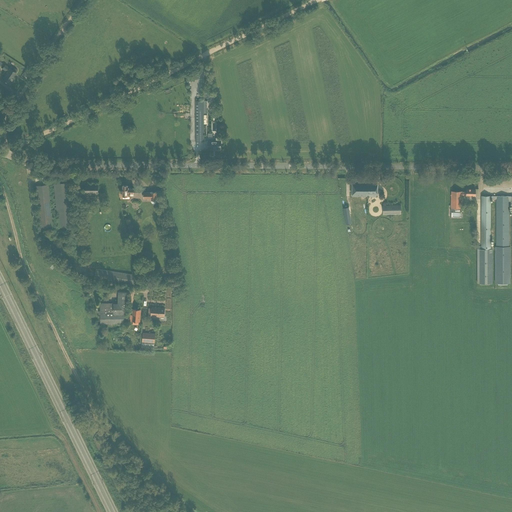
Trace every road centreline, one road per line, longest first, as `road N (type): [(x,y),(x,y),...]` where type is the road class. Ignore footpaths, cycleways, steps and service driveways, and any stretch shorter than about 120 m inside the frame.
road 1 (tertiary): [(511,167),(30,164)]
road 2 (track): [(135,511),(94,407),(25,271),(0,187)]
road 3 (track): [(8,150),(318,0)]
road 4 (unclassified): [(149,289),(91,281),(41,252),(30,164)]
